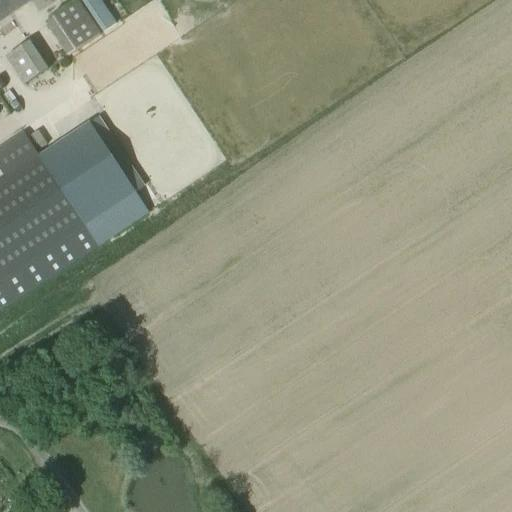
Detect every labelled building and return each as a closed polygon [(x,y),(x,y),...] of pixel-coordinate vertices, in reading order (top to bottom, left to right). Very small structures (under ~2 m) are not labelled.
[(0,0),(0,23),(32,2),(30,0),(0,0)] [(99,0),(80,0),(103,33),(116,24),(99,0)] [(45,22),(67,57),(101,35),(77,1),(45,22)] [(8,57),(26,86),(50,71),(31,42),(8,57)] [(46,113),(26,126),(39,146),(59,133),(46,113)] [(90,123),(39,157),(98,246),(149,213),(90,123)] [(0,182),(0,309),(98,246),(39,157),(23,133),(0,148),(0,169),(6,179),(0,182)]
